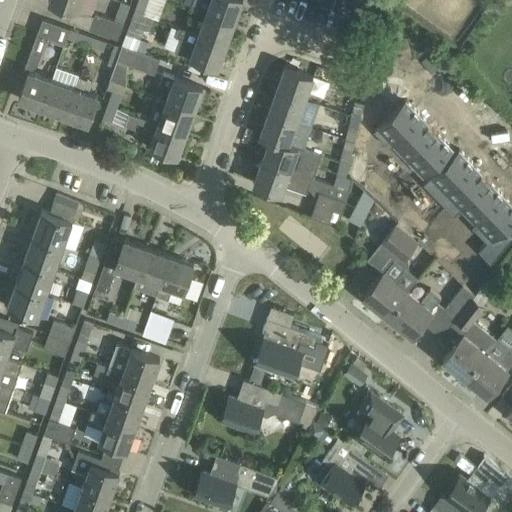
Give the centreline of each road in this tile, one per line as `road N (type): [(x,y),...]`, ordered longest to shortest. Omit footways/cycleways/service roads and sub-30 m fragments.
road 1 (residential): [(144,511),(239,236)]
road 2 (residential): [(464,411),(239,236)]
road 3 (residential): [(202,209),(266,27),(332,56)]
road 4 (residential): [(202,209),(13,134)]
road 5 (residential): [(464,411),(390,511)]
